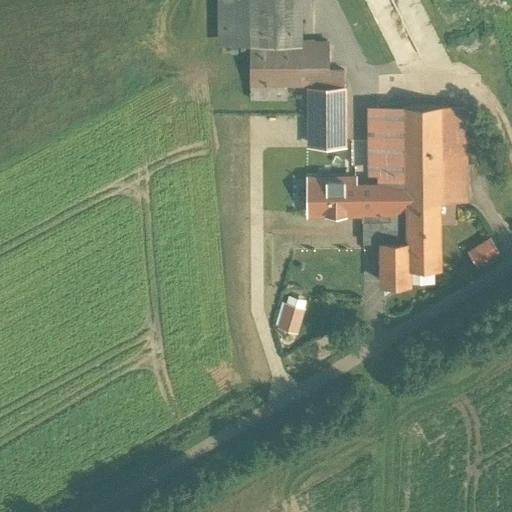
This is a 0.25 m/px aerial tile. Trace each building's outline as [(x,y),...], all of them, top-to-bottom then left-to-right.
[(300,0),(251,0),(252,46),(251,46),(251,101),(287,101),(287,86),(300,86),(300,89),(307,89),(344,88),(344,72),(301,72),(300,0)] [(344,88),(307,89),(307,145),(344,146),(344,88)] [(344,180),(310,181),(310,213),(345,213),(345,214),(363,213),(363,223),(380,223),(380,239),(393,239),(393,222),(390,222),(390,207),(404,207),(404,208),(408,208),(408,202),(439,202),(466,202),(466,106),(403,106),(403,186),(352,187),(352,180),(344,180)] [(344,169),(310,169),(310,181),(344,180),(344,169)] [(439,202),(408,202),(408,208),(408,244),(383,244),(383,254),(382,254),(382,263),(383,263),(383,284),(408,284),(408,267),(440,267),(439,245),(439,202)] [(490,239),(470,252),(478,265),(498,252),(490,239)] [(301,317),(285,312),(280,328),(296,332),(301,317)]
